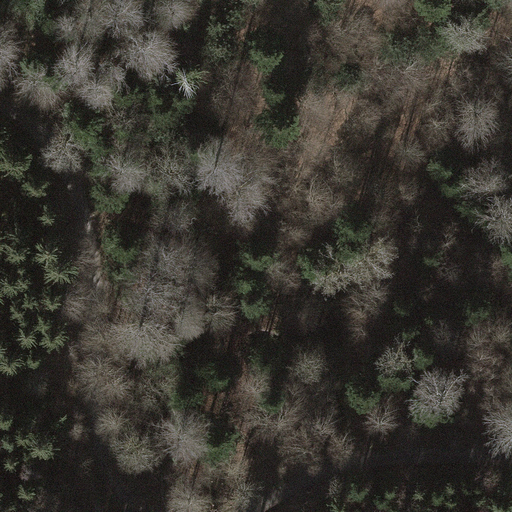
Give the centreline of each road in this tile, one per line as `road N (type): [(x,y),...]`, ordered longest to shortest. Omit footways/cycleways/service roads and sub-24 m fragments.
road 1 (track): [(0,109),(63,144),(82,197),(91,393),(110,472),(139,511)]
road 2 (track): [(252,511),(354,465),(440,453),(511,461)]
